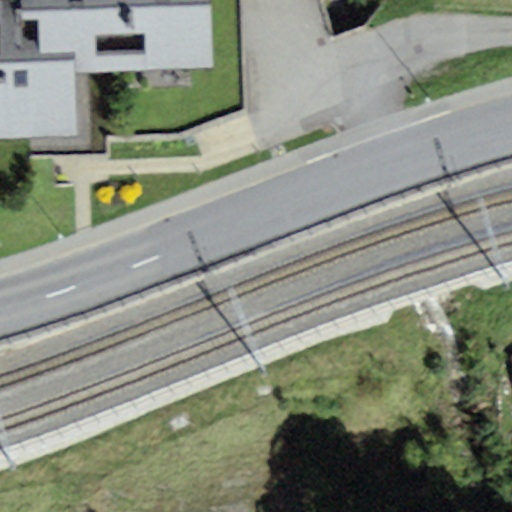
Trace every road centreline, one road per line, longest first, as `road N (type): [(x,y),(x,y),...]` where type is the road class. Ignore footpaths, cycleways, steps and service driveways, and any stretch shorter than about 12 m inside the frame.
road 1 (tertiary): [(511,118),(479,122),(171,249),(0,306)]
road 2 (track): [(511,29),(436,28),(390,37),(369,54),(370,123),(383,158)]
